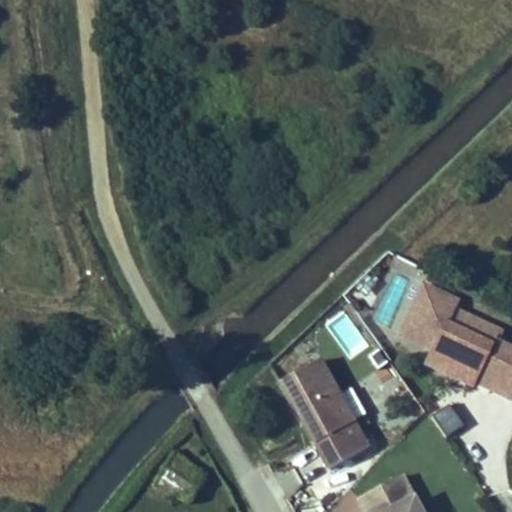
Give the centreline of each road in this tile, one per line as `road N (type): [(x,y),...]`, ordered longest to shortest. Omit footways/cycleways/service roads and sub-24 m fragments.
road 1 (unclassified): [(102,198),(170,340),(269,511)]
road 2 (track): [(102,198),(82,0)]
